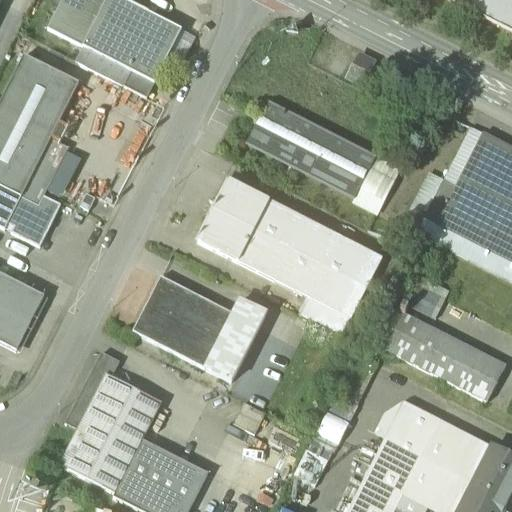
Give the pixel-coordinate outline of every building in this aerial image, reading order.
[(63,0),(46,33),(82,51),(108,0),(63,0)] [(146,16),(113,0),(108,0),(82,51),(130,76),(153,88),(181,34),(160,24),(146,16)] [(511,0),(441,0),(511,35),(511,0)] [(78,88),(23,60),(0,105),(0,192),(20,202),(49,144),(78,88)] [(367,87),(383,96),(396,72),(381,64),(367,87)] [(153,88),(130,76),(123,90),(146,102),(153,88)] [(146,102),(113,86),(102,107),(135,124),(146,102)] [(328,140),(266,109),(246,148),(307,180),(308,180),(328,140)] [(469,131),(423,223),(435,229),(482,138),(469,131)] [(511,153),(482,138),(435,229),(511,268),(511,153)] [(328,140),(308,180),(354,203),(374,164),(328,140)] [(49,144),(20,202),(38,211),(43,201),(67,153),(49,144)] [(269,206),(228,186),(197,246),(237,267),(269,206)] [(20,202),(0,192),(0,232),(4,234),(20,202)] [(94,203),(86,198),(79,211),(88,215),(94,203)] [(38,211),(20,202),(4,234),(39,252),(60,209),(43,201),(38,211)] [(381,264),(269,206),(237,267),(308,303),(349,324),(350,325),(381,264)] [(0,278),(0,347),(16,356),(44,301),(0,278)] [(232,319),(160,282),(131,337),(204,374),(232,319)] [(405,308),(431,320),(440,302),(414,290),(405,308)] [(349,324),(308,303),(300,319),(341,340),(349,324)] [(232,319),(204,374),(230,387),(265,319),(239,306),(232,319)] [(407,314),(401,311),(399,317),(404,319),(407,314)] [(399,317),(397,316),(379,352),(487,407),(505,371),(404,319),(399,317)] [(101,357),(64,429),(77,435),(105,380),(110,382),(118,367),(101,357)] [(378,368),(357,357),(352,368),(373,378),(378,368)] [(368,389),(373,378),(352,368),(346,378),(368,389)] [(362,400),(368,389),(346,378),(341,389),(342,390),(362,400)] [(110,382),(105,380),(77,435),(59,471),(114,499),(141,445),(160,408),(110,382)] [(357,410),(362,400),(342,390),(337,400),(357,410)] [(439,426),(403,407),(348,511),(395,511),(401,501),(401,500),(439,426)] [(265,418),(244,408),(233,429),(254,440),(265,418)] [(320,438),(339,448),(350,429),(331,418),(320,438)] [(478,446),(439,426),(401,500),(401,501),(423,511),(504,511),(506,508),(471,490),(482,470),(469,463),(478,446)] [(273,427),(266,445),(300,457),(306,439),(273,427)] [(232,434),(218,457),(235,466),(248,443),(232,434)] [(190,511),(207,479),(141,445),(114,499),(112,503),(130,511),(190,511)] [(511,496),(511,463),(478,446),(469,463),(482,470),(471,490),(506,508),(511,496)]
